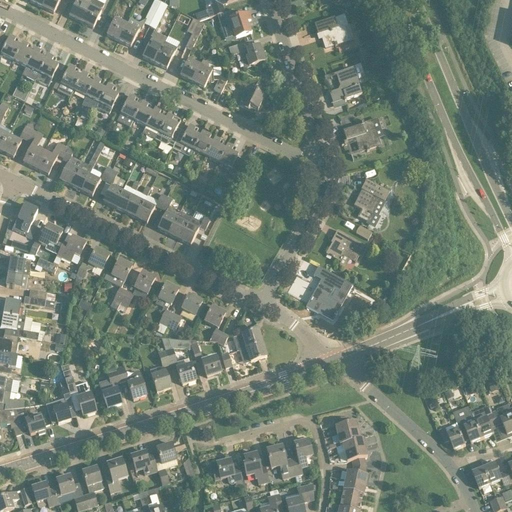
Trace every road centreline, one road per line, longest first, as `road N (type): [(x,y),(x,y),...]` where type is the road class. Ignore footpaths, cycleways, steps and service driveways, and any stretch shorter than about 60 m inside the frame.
road 1 (residential): [(316,156),(296,155),(0,7)]
road 2 (tertiary): [(323,366),(0,472)]
road 3 (tertiary): [(393,0),(511,261)]
road 4 (residential): [(262,303),(13,181)]
road 5 (tertiary): [(511,223),(415,0)]
road 6 (residential): [(319,511),(323,470),(311,417),(220,443)]
road 7 (residential): [(316,156),(269,0)]
road 8 (residential): [(262,303),(318,198),(316,156)]
road 9 (residential): [(450,467),(336,360)]
road 10 (tertiary): [(464,307),(336,360)]
